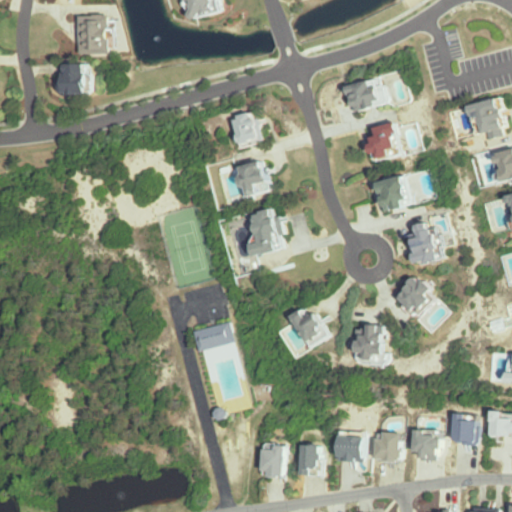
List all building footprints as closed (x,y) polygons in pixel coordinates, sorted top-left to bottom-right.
[(232,12),(229,0),(198,0),(203,19),(232,12)] [(89,16),(89,55),(119,55),(119,16),(89,16)] [(99,65),(71,65),(71,74),(63,75),(63,95),(100,94),(99,65)] [(393,87),(386,89),(383,79),(356,87),(364,114),(398,103),(393,87)] [(482,120),(489,118),(495,141),(510,137),(509,132),(511,131),(511,98),(479,107),(482,120)] [(274,140),(267,113),(242,119),(248,146),(274,140)] [(384,160),(413,158),(411,125),(382,127),(384,160)] [(252,166),(254,196),(282,195),(280,164),(252,166)] [(423,206),(419,177),(388,181),(392,211),(423,206)] [(297,250),(287,209),(258,216),(267,257),(297,250)] [(451,222),(427,224),(427,234),(421,235),(423,264),(455,262),(451,222)] [(446,285),(422,275),(410,304),(434,314),(446,285)] [(339,327),(327,312),(320,318),(314,311),(302,321),(320,343),(339,327)] [(205,352),(242,344),(237,324),(201,332),(205,352)] [(399,326),(381,326),(381,335),(370,335),(370,360),(399,360),(399,326)] [(492,416),(467,416),(467,445),(492,445),(492,416)] [(449,464),(458,440),(431,429),(421,453),(449,464)] [(380,462),(380,434),(350,434),(350,462),(380,462)] [(391,435),(391,462),(416,462),(416,435),(391,435)] [(275,478),(300,478),(300,445),(275,445),(275,478)] [(335,447),(309,447),(309,477),(335,477),(335,447)]
